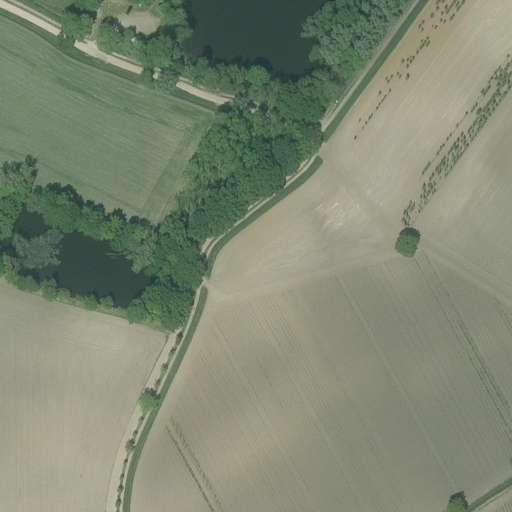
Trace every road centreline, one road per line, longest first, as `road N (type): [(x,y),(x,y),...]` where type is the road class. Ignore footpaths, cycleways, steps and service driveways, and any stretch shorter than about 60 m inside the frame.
road 1 (track): [(314,132),(303,161),(201,248),(180,325),(126,447),(114,511)]
road 2 (track): [(314,132),(86,52),(0,6)]
